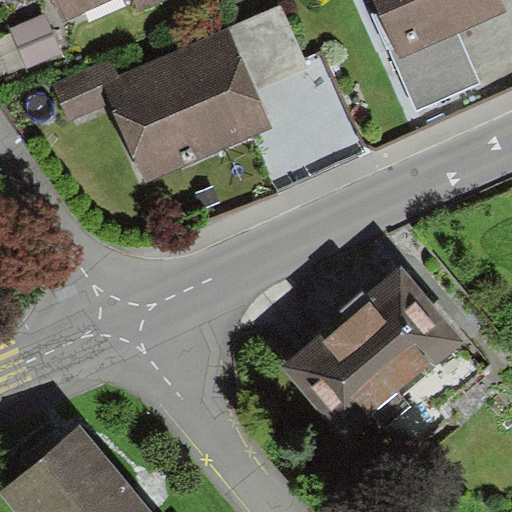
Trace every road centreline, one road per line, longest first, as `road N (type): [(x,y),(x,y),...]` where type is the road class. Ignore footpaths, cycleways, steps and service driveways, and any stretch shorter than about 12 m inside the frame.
road 1 (residential): [(110,321),(511,142)]
road 2 (residential): [(110,321),(271,511)]
road 3 (residential): [(0,163),(110,321)]
